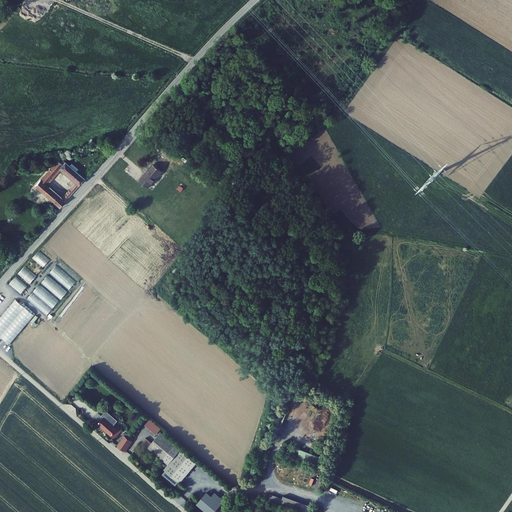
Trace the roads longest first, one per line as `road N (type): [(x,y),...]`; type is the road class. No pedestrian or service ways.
road 1 (tertiary): [(0,283),(255,0)]
road 2 (unclassified): [(185,511),(0,352)]
